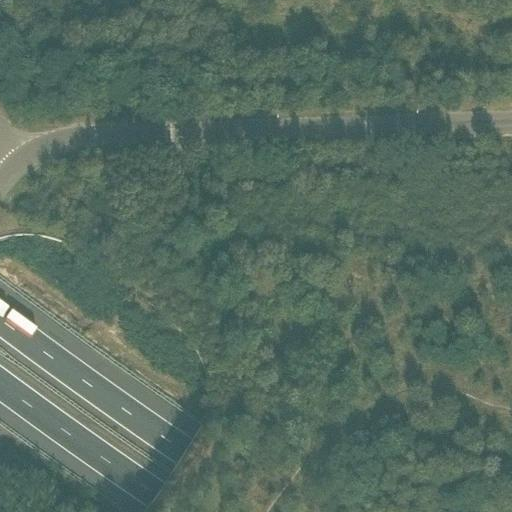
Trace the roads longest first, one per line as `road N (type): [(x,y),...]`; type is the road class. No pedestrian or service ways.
road 1 (unclassified): [(23,159),(61,138),(511,121)]
road 2 (motorway): [(277,511),(0,320)]
road 3 (track): [(511,415),(460,389),(428,384),(394,393),(328,442),(274,511)]
road 4 (motorway): [(0,383),(180,511)]
